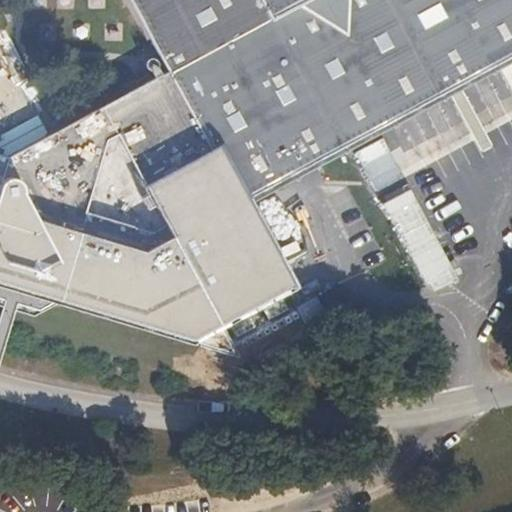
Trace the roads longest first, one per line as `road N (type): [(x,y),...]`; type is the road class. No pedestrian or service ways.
road 1 (unclassified): [(437,407),(273,427),(62,405),(0,385)]
road 2 (unclassified): [(437,407),(511,249)]
road 3 (unclassified): [(313,511),(383,477),(423,445),(437,407)]
